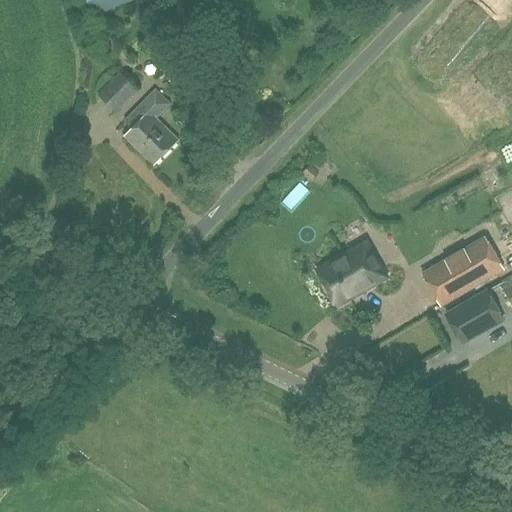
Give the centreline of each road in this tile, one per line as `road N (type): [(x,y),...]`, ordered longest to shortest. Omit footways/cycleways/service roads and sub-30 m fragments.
road 1 (unclassified): [(136,305),(173,255),(422,0)]
road 2 (tertiary): [(511,487),(136,305)]
road 3 (track): [(136,305),(0,441)]
road 4 (tertiary): [(0,240),(136,305)]
